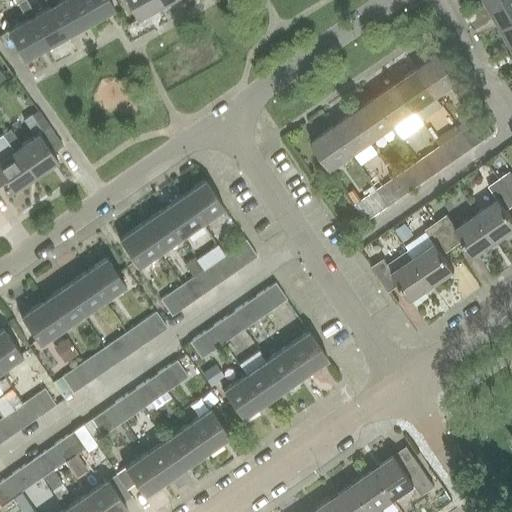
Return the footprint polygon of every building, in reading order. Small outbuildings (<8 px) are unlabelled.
[(25,17),(6,27),(23,58),(47,45),(30,14),(34,12),(27,0),(17,0),(25,17)] [(34,12),(30,14),(47,45),(69,32),(52,2),(55,0),(45,0),(48,5),(34,12)] [(55,0),(52,2),(69,32),(92,20),(80,0),(55,0)] [(80,0),(92,20),(114,8),(109,0),(80,0)] [(155,0),(126,0),(136,18),(159,6),(155,0)] [(511,0),(495,0),(486,6),(499,28),(511,20),(511,0)] [(511,20),(499,28),(511,51),(511,50),(511,20)] [(415,67),(435,96),(457,81),(437,52),(415,67)] [(421,106),(435,96),(415,67),(394,82),(414,111),(421,106)] [(393,125),(414,111),(394,82),(373,96),(393,125)] [(372,140),(393,125),(373,96),(352,111),(372,140)] [(421,106),(414,111),(421,121),(428,116),(421,106)] [(351,155),(372,140),(352,111),(331,126),(351,155)] [(15,146),(35,174),(57,159),(38,132),(41,130),(31,115),(24,119),(34,133),(20,143),(15,146)] [(456,126),(456,127),(472,149),(494,133),(483,117),(468,128),(463,121),(456,126)] [(329,170),(351,155),(331,126),(309,141),(329,170)] [(451,164),(472,149),(456,127),(435,142),(440,148),(451,164)] [(15,146),(20,143),(9,128),(2,133),(12,148),(0,156),(0,182),(6,179),(13,189),(35,174),(15,146)] [(425,158),(419,162),(430,179),(436,174),(425,158)] [(404,172),(398,177),(409,193),(416,188),(404,172)] [(511,174),(510,172),(499,179),(511,197),(511,174)] [(203,177),(182,192),(202,222),(224,207),(203,177)] [(398,177),(377,192),(388,208),(409,193),(398,177)] [(511,219),(506,210),(511,205),(511,197),(499,179),(488,187),(497,199),(476,214),(495,242),(511,229),(511,219)] [(354,191),(347,196),(355,207),(362,203),(354,191)] [(182,192),(161,207),(181,236),(202,222),(182,192)] [(362,203),(355,207),(366,223),(373,218),(362,203)] [(161,207),(139,221),(159,251),(181,236),(161,207)] [(473,256),(495,242),(476,214),(455,228),(447,215),(436,223),(452,247),(462,240),(473,256)] [(139,221),(118,236),(138,265),(159,251),(139,221)] [(442,254),(452,247),(436,223),(424,231),(433,244),(412,258),(431,285),(453,270),(442,254)] [(404,224),(395,231),(403,242),(413,235),(404,224)] [(228,250),(221,255),(233,272),(239,267),(228,250)] [(407,254),(388,267),(383,259),(371,267),(387,291),(398,284),(410,300),(431,285),(412,258),(410,259),(407,254)] [(212,285),(233,272),(221,255),(201,268),(212,285)] [(104,256),(83,270),(103,299),(124,284),(104,256)] [(192,276),(180,284),(190,300),(212,285),(201,268),(192,256),(183,262),(192,276)] [(83,270),(62,285),(81,313),(103,299),(83,270)] [(273,280),(266,285),(278,302),(285,297),(273,280)] [(62,285),(40,300),(60,328),(81,313),(62,285)] [(164,295),(158,299),(169,314),(175,310),(165,295),(164,295)] [(251,296),(244,300),(256,317),(263,313),(251,296)] [(40,300),(19,314),(39,343),(60,328),(40,300)] [(153,310),(136,322),(147,337),(164,325),(153,310)] [(230,310),(223,315),(235,332),(242,327),(230,310)] [(210,325),(203,329),(215,346),(221,342),(210,325)] [(1,326),(0,327),(0,369),(21,355),(1,326)] [(307,329),(286,343),(306,373),(327,358),(307,329)] [(66,338),(53,347),(64,362),(77,353),(66,338)] [(110,340),(103,344),(114,360),(120,355),(110,340)] [(286,343),(264,358),(284,387),(306,373),(286,343)] [(87,355),(81,360),(92,375),(98,371),(87,355)] [(175,358),(168,363),(179,379),(186,374),(175,358)] [(264,358),(243,373),(263,402),(284,387),(264,358)] [(81,360),(51,380),(61,396),(92,375),(81,360)] [(211,366),(201,373),(211,387),(221,380),(211,366)] [(153,373),(133,387),(144,403),(164,389),(153,373)] [(243,373),(221,387),(241,417),(263,402),(243,373)] [(20,401),(32,417),(53,402),(41,386),(20,401)] [(133,387),(126,392),(137,408),(144,403),(133,387)] [(11,388),(0,396),(0,411),(2,414),(20,401),(11,388)] [(164,389),(144,403),(149,411),(169,396),(164,389)] [(0,415),(0,416),(11,432),(32,417),(20,401),(2,414),(0,415)] [(110,403),(82,422),(93,439),(121,419),(110,403)] [(209,407),(187,422),(206,450),(228,435),(209,407)] [(0,439),(11,432),(0,416),(0,439)] [(82,422),(72,430),(82,444),(87,451),(97,444),(93,439),(82,422)] [(187,422),(166,436),(185,464),(206,450),(187,422)] [(62,435),(51,443),(63,459),(74,451),(62,435)] [(166,436),(144,451),(163,479),(185,464),(166,436)] [(51,443),(28,459),(40,475),(63,459),(51,443)] [(123,466),(114,472),(126,489),(134,483),(142,494),(163,479),(144,451),(123,466)] [(402,465),(395,454),(373,469),(393,499),(414,484),(421,495),(435,486),(415,456),(402,465)] [(28,459),(22,464),(33,480),(40,475),(28,459)] [(371,511),(374,511),(393,499),(373,469),(352,483),(371,511)] [(8,474),(0,479),(0,504),(12,496),(20,490),(8,474)] [(105,477),(84,492),(97,511),(115,511),(125,506),(105,477)] [(341,511),(371,511),(352,483),(332,497),(341,511)] [(97,511),(84,492),(62,507),(66,511),(97,511)] [(310,511),(341,511),(332,497),(311,511),(310,511)]
